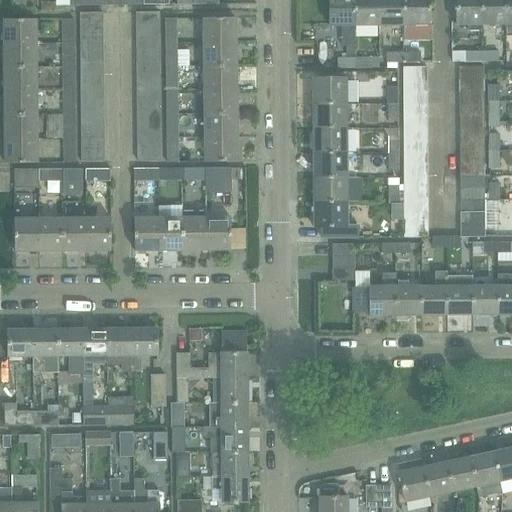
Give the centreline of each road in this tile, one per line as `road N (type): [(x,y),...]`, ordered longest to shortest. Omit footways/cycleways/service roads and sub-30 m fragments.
road 1 (residential): [(276,294),(276,0)]
road 2 (residential): [(0,295),(276,294)]
road 3 (residential): [(277,476),(511,425)]
road 4 (residential): [(274,351),(511,352)]
road 5 (residential): [(277,476),(274,351)]
